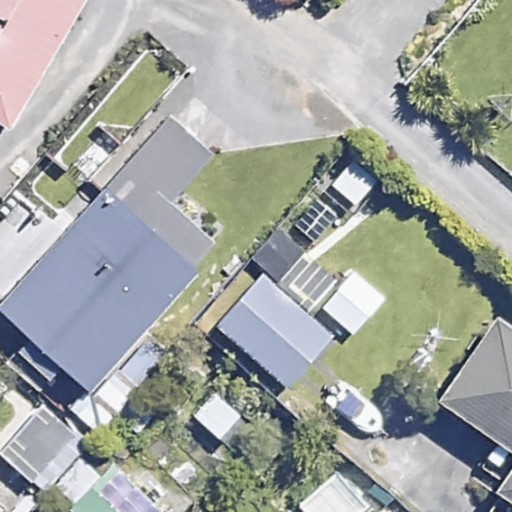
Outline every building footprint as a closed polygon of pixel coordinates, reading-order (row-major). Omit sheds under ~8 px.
[(81,0),(0,0),(0,120),(8,126),(81,0)] [(210,156),(164,117),(0,307),(0,308),(90,387),(216,242),(170,202),(210,156)] [(336,324),(268,263),(212,324),(281,386),(336,324)] [(511,336),(487,319),(435,397),(511,447),(511,453),(492,484),(511,497),(511,336)] [(160,511),(97,451),(58,492),(78,511),(160,511)] [(366,511),(349,511),(325,481),(297,504),(303,511),(374,511),(371,508),(366,511)]
